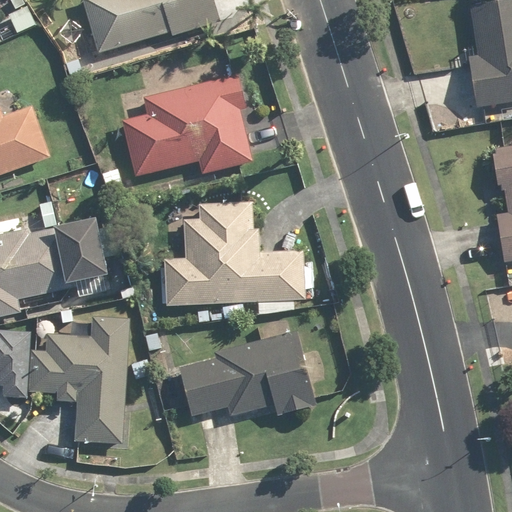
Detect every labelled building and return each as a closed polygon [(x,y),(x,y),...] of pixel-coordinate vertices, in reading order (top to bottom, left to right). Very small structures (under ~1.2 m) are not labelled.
[(24,0),(5,0),(3,1),(18,32),(36,23),(24,0)] [(84,0),(98,54),(219,21),(213,0),(84,0)] [(511,0),(510,0),(471,6),(478,55),(467,57),(474,106),(511,100),(511,0)] [(248,111),(239,75),(148,99),(151,112),(123,119),(138,177),(198,162),(201,175),(253,162),(241,113),(248,111)] [(0,176),(52,159),(34,107),(2,118),(0,113),(0,176)] [(505,263),(511,262),(511,146),(492,150),(499,190),(507,189),(511,211),(498,214),(505,263)] [(185,259),(167,259),(167,304),(305,303),(305,253),(262,253),(261,231),(254,231),(254,204),(203,205),(203,220),(185,220),(185,259)] [(0,318),(22,313),(20,302),(77,288),(75,281),(107,274),(93,218),(0,239),(0,318)] [(30,350),(29,393),(57,394),(57,401),(77,402),(75,441),(124,443),(130,319),(92,317),(91,337),(48,335),(48,351),(30,350)] [(29,393),(30,350),(31,331),(0,329),(0,384),(5,385),(4,395),(28,397),(29,393)] [(275,403),(278,416),(317,405),(296,331),(219,354),(220,358),(179,370),(192,416),(228,406),(231,416),(275,403)]
